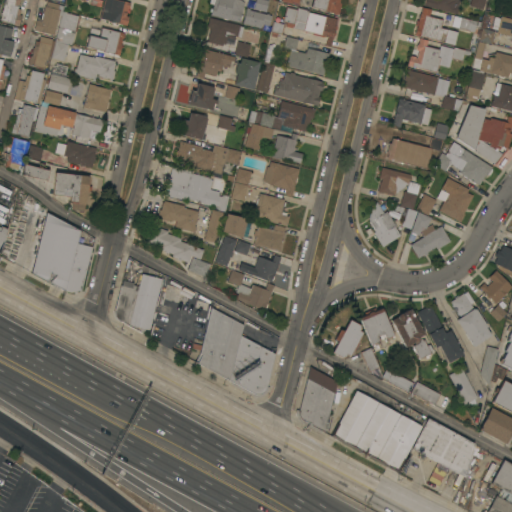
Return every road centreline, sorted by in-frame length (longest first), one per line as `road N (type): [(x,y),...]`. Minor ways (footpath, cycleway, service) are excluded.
road 1 (secondary): [(84,333),(403,507)]
road 2 (residential): [(306,311),(326,280),(395,0)]
road 3 (residential): [(372,0),(308,259),(306,311)]
road 4 (motorway): [(0,374),(246,511)]
road 5 (residential): [(105,265),(120,245),(186,0)]
road 6 (motorway): [(320,511),(81,375)]
road 7 (residential): [(164,0),(105,265)]
road 8 (motorway): [(0,396),(183,511)]
road 9 (residential): [(511,189),(456,272),(435,281),(390,280)]
road 10 (tertiary): [(0,422),(115,511)]
road 11 (residential): [(33,0),(0,129)]
road 12 (residential): [(306,311),(274,440)]
